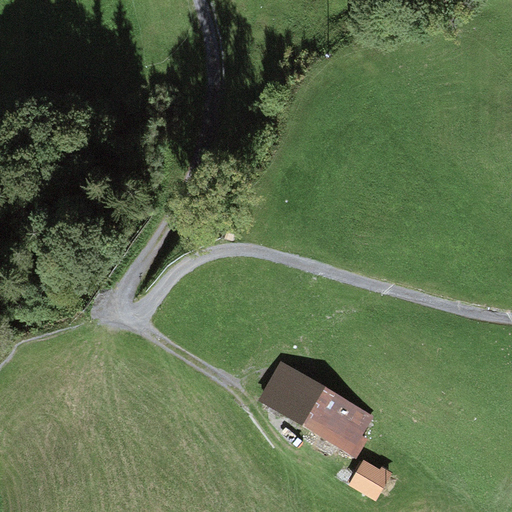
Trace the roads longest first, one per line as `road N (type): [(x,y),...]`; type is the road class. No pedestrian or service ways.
road 1 (track): [(128,311),(143,309),(194,260),(236,249),(511,319)]
road 2 (track): [(198,0),(211,74),(202,147),(130,280),(128,311)]
